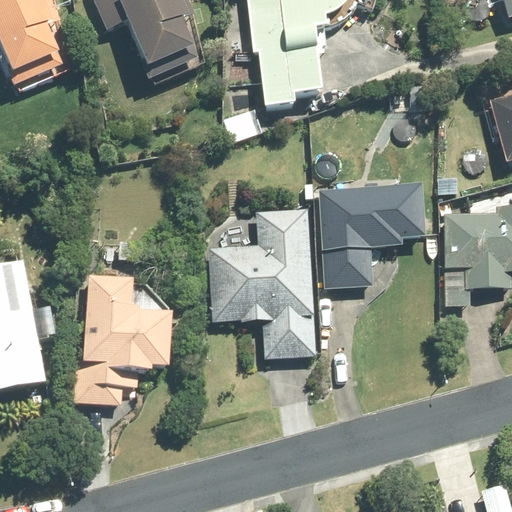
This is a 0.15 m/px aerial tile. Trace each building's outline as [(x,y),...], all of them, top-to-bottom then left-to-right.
[(0,0),(0,68),(12,99),(63,78),(48,41),(55,37),(54,33),(60,30),(47,0),(0,0)] [(189,27),(193,24),(183,0),(89,0),(106,38),(122,31),(148,93),(198,72),(182,35),(191,32),(189,27)] [(320,104),(315,55),(322,54),(321,39),(326,38),(326,33),(332,32),(339,29),(346,24),(352,17),(356,10),(371,17),(376,11),(378,1),(377,0),(245,0),(251,60),(257,60),(263,119),(293,116),(292,106),(320,104)] [(490,0),(489,0),(460,7),(466,33),(497,26),(490,0)] [(511,0),(500,0),(508,28),(511,26),(511,0)] [(511,103),(489,109),(505,172),(511,170),(511,103)] [(256,114),(221,126),(230,150),(265,139),(256,114)] [(423,120),(396,119),(395,148),(422,150),(423,120)] [(399,158),(376,157),(375,181),(398,182),(399,158)] [(401,255),(402,250),(425,249),(422,191),(317,195),(322,296),(372,293),(370,257),(401,255)] [(438,207),(441,221),(450,219),(447,204),(438,207)] [(223,232),(235,253),(210,254),(213,332),(261,331),(263,368),(317,366),(310,219),(244,215),(223,232)] [(511,215),(496,216),(496,221),(444,221),(445,312),(469,312),(469,300),(511,299),(511,283),(511,282),(511,215)] [(122,244),(122,266),(142,266),(143,245),(122,244)] [(28,269),(0,275),(0,403),(54,392),(44,348),(61,345),(55,314),(38,318),(28,269)] [(145,319),(145,315),(136,315),(137,284),(94,282),(90,363),(80,362),(78,408),(127,410),(127,393),(142,393),(143,382),(159,383),(159,377),(175,378),(178,321),(145,319)] [(244,401),(197,407),(200,429),(247,422),(244,401)]
